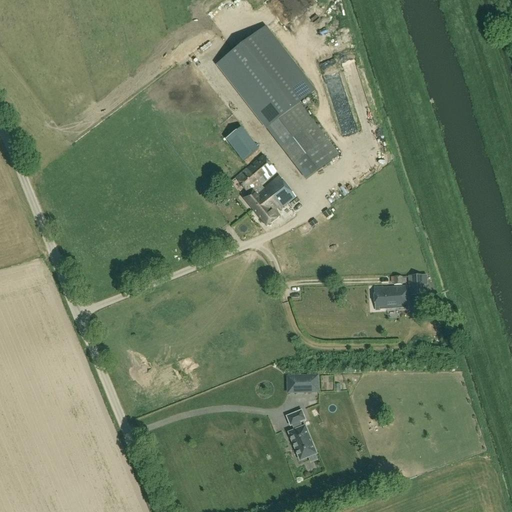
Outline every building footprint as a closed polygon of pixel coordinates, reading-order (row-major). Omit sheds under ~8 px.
[(265,29),(217,65),(293,165),(327,139),(300,104),(314,93),(265,29)] [(230,143),(245,129),(235,118),(220,133),(230,143)] [(60,128),(52,131),(58,144),(66,140),(60,128)] [(240,151),(252,138),(245,131),(232,144),(240,151)] [(245,156),(259,150),(255,141),(241,148),(245,156)] [(244,199),(246,201),(262,187),(261,186),(276,173),(262,156),(235,178),(249,195),(244,199)] [(339,171),(330,175),(332,180),(341,176),(339,171)] [(262,187),(246,201),(267,227),(273,223),(277,228),(284,222),(276,212),(295,198),(280,177),(263,189),(262,187)] [(327,219),(333,215),(329,210),(323,214),(327,219)] [(397,222),(406,218),(404,212),(394,215),(397,222)] [(403,285),(402,275),(394,275),(394,285),(403,285)] [(425,276),(411,277),(412,296),(426,295),(425,276)] [(406,288),(374,289),(375,310),(407,309),(406,288)] [(318,377),(295,377),(296,393),(318,393),(318,377)] [(305,411),(307,402),(288,397),(285,405),(305,411)] [(331,421),(335,407),(319,402),(315,416),(331,421)] [(340,419),(359,422),(362,406),(343,403),(340,419)] [(302,411),(287,417),(291,427),(293,426),(300,423),(305,420),(302,411)] [(295,431),(289,434),(300,461),(316,454),(305,427),(302,428),(300,423),(293,426),(295,431)] [(361,446),(384,447),(385,426),(362,425),(361,446)] [(363,449),(363,460),(378,460),(379,450),(363,449)]
